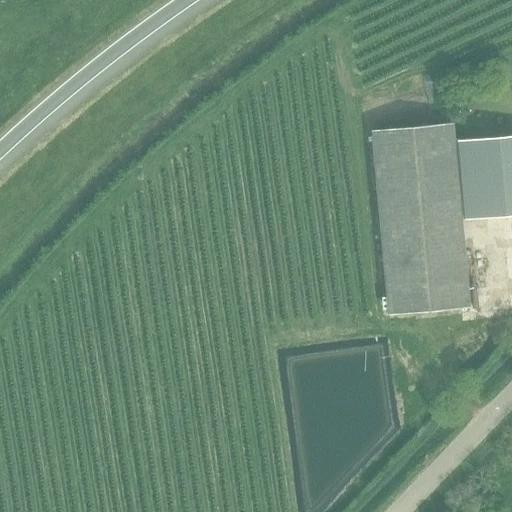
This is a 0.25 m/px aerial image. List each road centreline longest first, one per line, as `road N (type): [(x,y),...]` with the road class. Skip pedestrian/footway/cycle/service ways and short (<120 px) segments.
road 1 (motorway): [(0,153),(130,38),(189,0)]
road 2 (unclassified): [(401,511),(511,396)]
